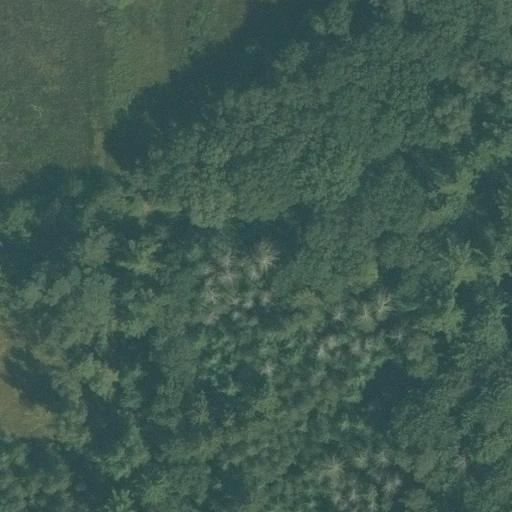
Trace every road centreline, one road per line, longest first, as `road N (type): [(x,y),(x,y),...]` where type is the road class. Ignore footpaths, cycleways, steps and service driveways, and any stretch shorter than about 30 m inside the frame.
road 1 (track): [(511,112),(261,203),(0,246)]
road 2 (track): [(120,511),(111,230)]
